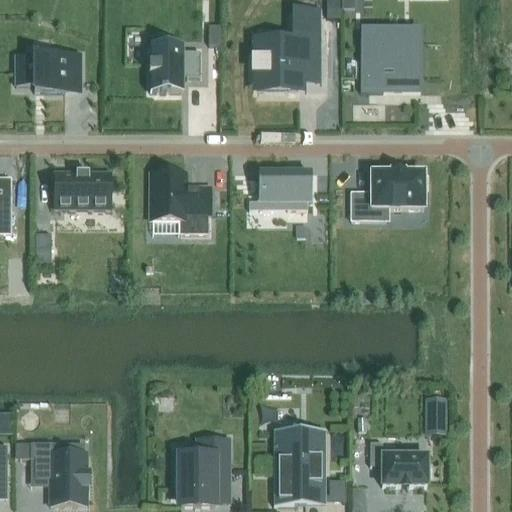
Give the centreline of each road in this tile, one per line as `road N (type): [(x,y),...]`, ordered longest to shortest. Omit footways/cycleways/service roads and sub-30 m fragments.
road 1 (residential): [(0,146),(480,147)]
road 2 (residential): [(480,147),(479,511)]
